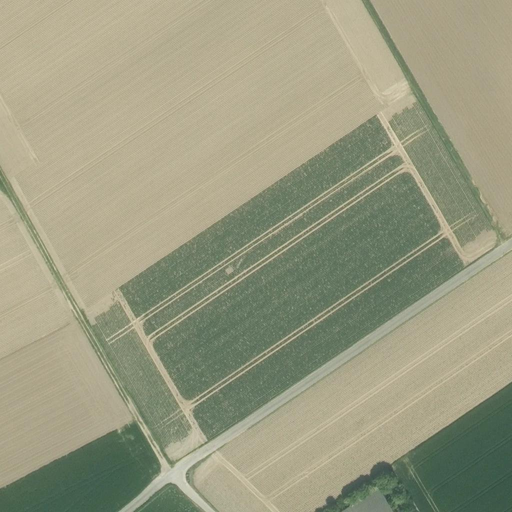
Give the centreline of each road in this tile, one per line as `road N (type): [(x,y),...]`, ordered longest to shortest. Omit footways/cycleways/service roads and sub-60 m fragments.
road 1 (unclassified): [(511,242),(169,474)]
road 2 (track): [(0,171),(169,474)]
